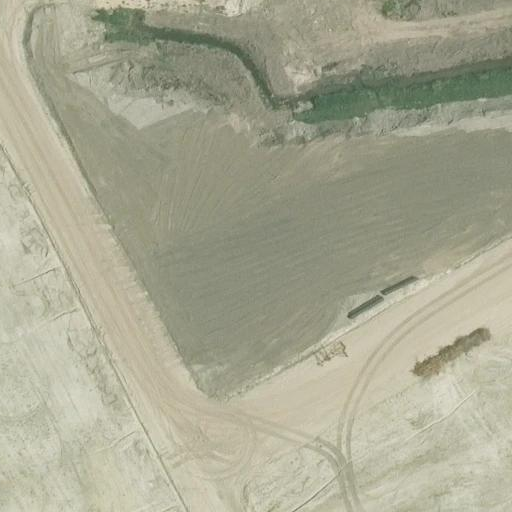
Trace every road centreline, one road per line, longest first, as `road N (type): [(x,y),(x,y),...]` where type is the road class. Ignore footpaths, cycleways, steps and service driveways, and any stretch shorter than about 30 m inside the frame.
road 1 (track): [(0,96),(221,511)]
road 2 (track): [(199,471),(511,262)]
